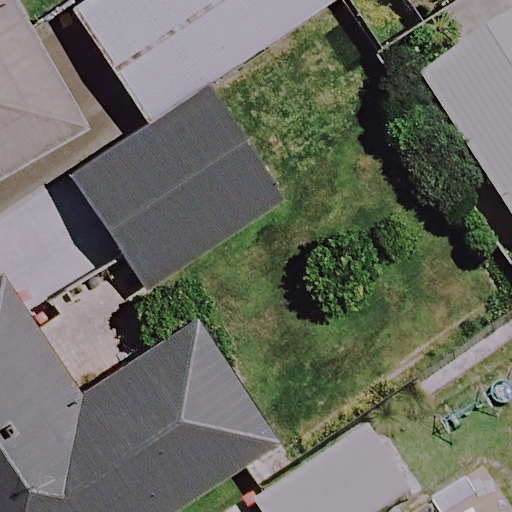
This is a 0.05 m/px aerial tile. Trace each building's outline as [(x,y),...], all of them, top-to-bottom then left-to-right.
[(10,0),(0,0),(0,186),(87,139),(10,0)] [(87,0),(71,12),(153,132),(219,87),(341,4),(338,0),(87,0)] [(511,29),(428,83),(511,215),(511,29)] [(219,87),(153,132),(74,185),(148,294),(292,195),(219,87)] [(82,402),(8,287),(0,292),(0,511),(175,511),(280,445),(203,324),(82,402)] [(399,511),(511,437),(511,364),(336,481),(356,511),(399,511)]
